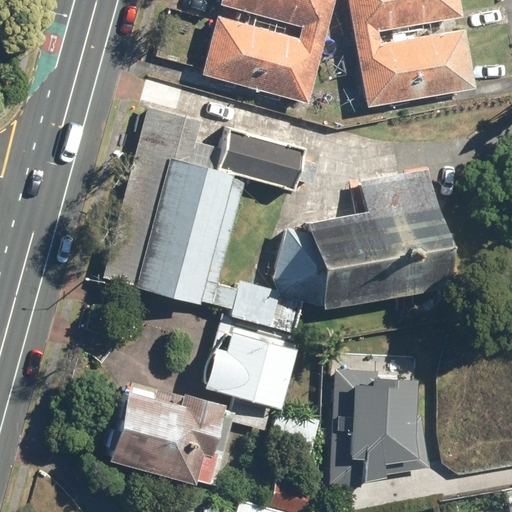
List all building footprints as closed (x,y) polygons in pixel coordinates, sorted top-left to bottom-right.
[(196,72),(301,101),(329,0),(216,0),(215,4),(296,26),(293,37),(212,14),(196,72)] [(343,0),(361,105),(468,86),(458,27),(376,41),(374,28),(456,14),(453,0),(343,0)] [(193,119),(142,105),(97,277),(266,321),(273,294),(270,288),(234,278),(232,286),(212,281),(240,177),(287,189),(290,178),(305,182),(310,161),(296,157),(299,147),(223,127),(217,148),(188,140),(193,119)] [(298,219),(300,230),(280,224),(265,276),(273,292),(314,305),(442,282),(420,168),(355,180),(360,208),(298,219)] [(265,402),(276,405),(293,342),(268,336),(262,337),(224,328),(220,345),(209,343),(198,385),(228,392),(221,418),(259,428),(265,402)] [(330,369),(322,485),(362,487),(361,478),(428,466),(417,408),(409,411),(411,374),(330,369)] [(101,458),(189,482),(197,450),(206,452),(220,401),(179,390),(177,401),(120,385),(101,458)] [(263,441),(305,451),(313,418),(271,408),(263,441)] [(263,506),(289,511),(303,511),(310,484),(270,475),(263,506)] [(229,511),(278,511),(234,498),(229,511)]
